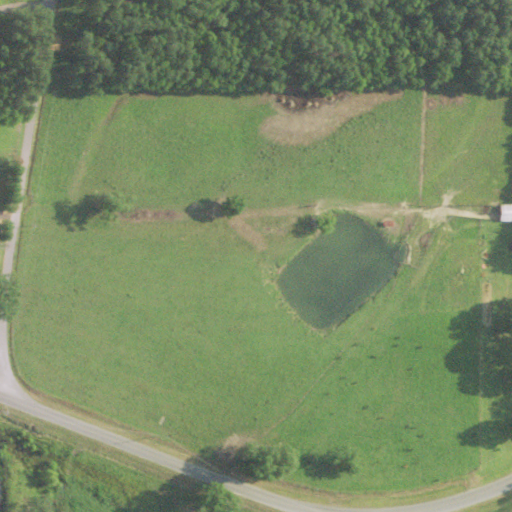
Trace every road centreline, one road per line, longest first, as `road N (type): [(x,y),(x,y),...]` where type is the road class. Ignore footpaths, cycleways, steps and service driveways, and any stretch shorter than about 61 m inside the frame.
road 1 (residential): [(0,396),(317,511),(425,509),(511,479)]
road 2 (residential): [(6,399),(1,330),(9,228),(47,0)]
